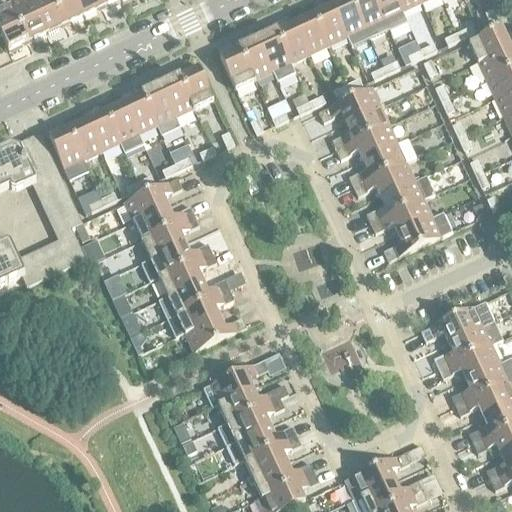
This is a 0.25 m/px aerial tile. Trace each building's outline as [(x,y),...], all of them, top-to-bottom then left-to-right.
[(28,0),(24,0),(9,7),(27,45),(45,36),(28,0)] [(64,27),(50,0),(28,0),(45,36),(64,27)] [(73,0),(50,0),(64,27),(82,19),(73,0)] [(101,10),(96,0),(73,0),(82,19),(101,10)] [(118,0),(96,0),(101,10),(119,1),(118,0)] [(349,0),(331,8),(346,41),(365,33),(349,0)] [(372,0),(349,0),(365,33),(384,24),(372,0)] [(372,0),(384,24),(402,15),(395,0),(372,0)] [(417,0),(395,0),(402,15),(421,7),(417,0)] [(9,7),(0,11),(0,37),(8,53),(27,45),(9,7)] [(331,8),(312,17),(328,50),(346,41),(331,8)] [(485,16),(491,29),(498,26),(492,13),(485,16)] [(309,59),(328,50),(312,17),(294,26),(309,59)] [(294,26),(275,34),(291,67),(309,59),(294,26)] [(470,30),(457,36),(460,43),(473,37),(470,30)] [(468,46),(477,66),(510,50),(501,31),(468,46)] [(272,76),(291,67),(275,34),(257,43),(272,76)] [(444,42),(447,49),(460,43),(457,36),(444,42)] [(257,43),(238,52),(254,85),(272,76),(257,43)] [(433,47),(420,53),(423,60),(436,54),(433,47)] [(477,66),(486,84),(511,71),(511,54),(510,50),(477,66)] [(219,61),(235,94),(254,85),(238,52),(219,61)] [(407,59),(410,66),(423,60),(420,53),(407,59)] [(396,64),(383,70),(386,78),(399,72),(396,64)] [(423,68),(429,80),(436,77),(430,64),(423,68)] [(370,77),(373,84),(386,78),(383,70),(370,77)] [(213,104),(197,71),(178,80),(194,113),(213,104)] [(511,71),(486,84),(494,103),(511,94),(511,71)] [(160,88),(175,121),(194,113),(178,80),(160,88)] [(358,82),(345,88),(349,95),(362,89),(358,82)] [(141,97),(157,130),(175,121),(160,88),(141,97)] [(332,94),(336,101),(349,95),(345,88),(332,94)] [(440,105),(448,102),(442,89),(434,92),(440,105)] [(345,127),(384,109),(383,106),(379,108),(371,91),(318,116),(323,127),(334,121),(333,121),(341,117),(345,127)] [(429,104),(424,94),(419,97),(424,106),(429,104)] [(511,94),(494,103),(503,121),(511,116),(511,94)] [(123,106),(138,139),(157,130),(141,97),(123,106)] [(308,105),(312,113),(325,107),(321,99),(308,105)] [(440,105),(446,118),(454,115),(448,102),(440,105)] [(295,111),(299,119),(312,113),(308,105),(295,111)] [(104,114),(120,147),(124,156),(142,147),(138,139),(123,106),(104,114)] [(336,154),(389,129),(382,113),(386,111),(384,109),(345,127),(350,136),(342,140),(342,139),(331,144),(336,154)] [(275,130),(286,124),(288,124),(284,116),(280,119),(276,110),(268,114),(272,122),(271,123),(275,130)] [(101,156),(120,147),(104,114),(86,123),(101,156)] [(511,139),(511,116),(503,121),(511,140),(511,139)] [(257,122),(249,125),(256,139),(263,135),(257,122)] [(67,131),(83,164),(101,156),(86,123),(67,131)] [(458,142),(465,139),(459,126),(452,129),(458,142)] [(363,164),(402,146),(400,143),(396,145),(389,129),(336,154),(340,164),(351,158),(358,154),(363,164)] [(67,131),(48,140),(64,173),(83,164),(67,131)] [(0,289),(21,280),(26,291),(85,263),(71,231),(83,226),(39,136),(11,149),(19,153),(62,245),(19,265),(14,256),(9,258),(7,253),(0,250),(0,196),(9,192),(10,194),(14,195),(34,186),(19,153),(9,149),(0,152),(0,289)] [(234,149),(228,136),(221,139),(227,152),(234,149)] [(458,142),(464,155),(471,152),(465,139),(458,142)] [(348,181),(353,191),(406,166),(414,162),(406,144),(402,146),(363,164),(367,173),(360,177),(359,176),(348,181)] [(202,164),(215,158),(212,150),(199,156),(202,164)] [(187,162),(174,168),(178,175),(191,169),(187,162)] [(475,180),(482,176),(476,163),(469,167),(475,180)] [(406,166),(353,191),(357,201),(368,195),(368,194),(375,191),(380,201),(419,183),(417,180),(413,182),(406,166)] [(162,174),(165,181),(178,175),(174,168),(162,174)] [(475,180),(481,192),(488,189),(482,176),(475,180)] [(150,179),(137,185),(141,192),(154,186),(150,179)] [(370,228),(423,203),(433,198),(425,180),(419,183),(380,201),(384,210),(377,214),(376,213),(365,218),(370,228)] [(127,225),(128,228),(167,210),(163,200),(170,197),(171,198),(182,193),(177,182),(124,207),(131,223),(127,225)] [(125,191),(128,198),(141,192),(137,185),(125,191)] [(113,196),(100,202),(104,210),(117,204),(113,196)] [(486,204),(492,217),(500,213),(494,200),(486,204)] [(88,208),(91,216),(104,210),(100,202),(88,208)] [(423,203),(370,228),(375,238),(385,232),(385,231),(393,228),(397,238),(436,220),(435,217),(431,219),(423,203)] [(477,223),(485,219),(480,207),(471,211),(477,223)] [(141,245),(194,220),(190,210),(179,215),(179,216),(172,219),(167,210),(128,228),(130,231),(134,229),(141,245)] [(144,262),(146,265),(185,247),(180,237),(188,234),(188,235),(199,230),(194,220),(141,245),(148,260),(144,262)] [(383,255),(388,265),(441,241),(433,224),(437,222),(436,220),(397,238),(402,247),(394,251),(394,250),(383,255)] [(498,228),(501,236),(511,230),(511,224),(511,222),(498,228)] [(189,256),(185,247),(146,265),(140,268),(148,286),(158,282),(212,257),(207,247),(196,252),(196,253),(189,256)] [(161,299),(163,302),(202,284),(197,274),(205,271),(205,272),(216,267),(212,257),(158,282),(166,297),(161,299)] [(202,284),(163,302),(158,304),(166,323),(229,294),(224,284),(213,289),(214,290),(206,293),(202,284)] [(174,341),(180,339),(219,321),(214,311),(222,308),(222,309),(233,303),(229,294),(166,323),(174,341)] [(124,301),(113,306),(121,322),(132,317),(124,301)] [(448,346),(483,330),(492,325),(483,306),(420,336),(425,346),(436,341),(436,340),(443,337),(448,346)] [(185,340),(193,356),(246,331),(241,321),(230,326),(231,327),(223,331),(219,321),(180,339),(181,342),(185,340)] [(484,333),(483,330),(448,346),(452,356),(445,359),(444,358),(434,363),(434,362),(433,363),(438,373),(487,350),(480,335),(484,333)] [(494,366),(487,350),(438,373),(442,383),(453,378),(453,377),(460,373),(465,383),(500,367),(498,364),(494,366)] [(277,357),(209,389),(216,406),(212,408),(213,411),(252,392),(248,383),(255,379),(256,380),(282,368),(277,357)] [(501,370),(500,367),(465,383),(470,393),(462,396),(462,395),(451,400),(455,410),(504,387),(497,372),(501,370)] [(511,383),(504,387),(455,410),(460,420),(471,415),(470,414),(478,410),(482,421),(511,406),(511,383)] [(257,402),(252,392),(213,411),(215,413),(219,411),(226,427),(279,402),(288,398),(283,389),(264,398),(264,399),(257,402)] [(225,450),(231,448),(270,429),(265,420),(272,416),(273,417),(284,412),(279,402),(226,427),(217,432),(225,450)] [(468,438),(473,448),(511,429),(511,406),(482,421),(487,430),(480,434),(479,433),(468,438)] [(182,426),(173,430),(181,447),(190,443),(182,426)] [(274,439),(270,429),(231,448),(232,450),(236,448),(243,464),(297,439),(292,429),(281,435),(281,436),(274,439)] [(511,429),(473,448),(477,458),(488,452),(488,451),(495,448),(500,458),(511,452),(511,429)] [(301,449),(297,439),(243,464),(251,480),(246,482),(248,485),(287,466),(282,457),(290,453),(290,454),(301,449)] [(191,445),(182,449),(186,458),(192,455),(193,451),(191,445)] [(511,452),(500,458),(504,467),(497,471),(496,470),(485,475),(490,484),(511,474),(511,452)] [(354,500),(356,502),(395,484),(390,475),(398,471),(398,472),(409,467),(404,457),(351,481),(358,498),(354,500)] [(291,476),(287,466),(248,485),(249,487),(253,485),(261,501),(314,476),(309,466),(298,472),(299,473),(291,476)] [(511,474),(490,484),(494,495),(506,489),(505,488),(511,485),(511,474)] [(256,511),(287,511),(304,504),(299,494),(307,490),(307,491),(318,486),(314,476),(261,501),(253,505),(256,511)] [(395,484),(356,502),(357,505),(361,503),(365,511),(383,511),(422,494),(417,484),(406,490),(407,491),(399,494),(395,484)] [(407,511),(415,508),(415,509),(426,504),(422,494),(383,511),(407,511)]
